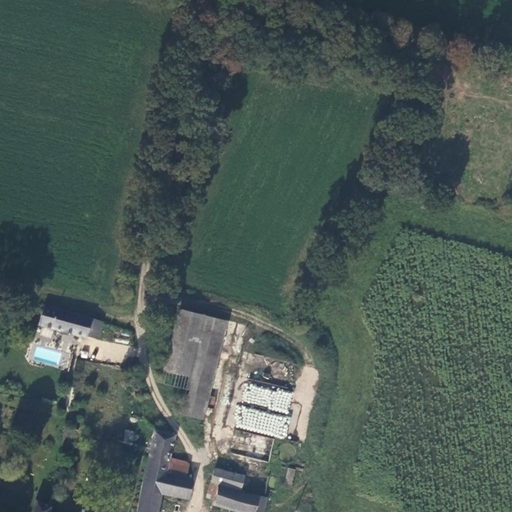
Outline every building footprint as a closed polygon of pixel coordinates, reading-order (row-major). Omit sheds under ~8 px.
[(91,318),(44,306),(39,325),(85,338),(86,335),(91,318)] [(160,382),(186,389),(205,316),(179,309),(160,382)] [(205,316),(186,389),(180,414),(201,419),(225,322),(205,316)] [(102,322),(91,318),(86,335),(97,339),(102,322)] [(287,417),(293,390),(245,380),(235,428),(285,439),(290,417),(287,417)] [(71,428),(64,427),(63,436),(69,437),(71,428)] [(133,433),(126,431),(123,441),(131,443),(133,433)] [(154,431),(148,460),(168,465),(169,459),(175,436),(154,431)] [(166,473),(183,477),(187,464),(169,459),(168,465),(166,473)] [(156,511),(161,493),(188,499),(192,479),(183,477),(166,473),(168,465),(148,460),(136,511),(156,511)] [(288,467),(284,483),(292,485),(295,469),(288,467)] [(209,481),(217,483),(220,470),(212,468),(209,481)] [(220,470),(217,483),(246,491),(249,478),(220,470)] [(212,499),(216,485),(209,483),(205,497),(212,499)] [(261,511),(266,498),(216,485),(212,499),(211,503),(242,511),(261,511)] [(48,511),(50,507),(49,507),(49,504),(44,502),(43,504),(36,501),(31,511),(48,511)]
